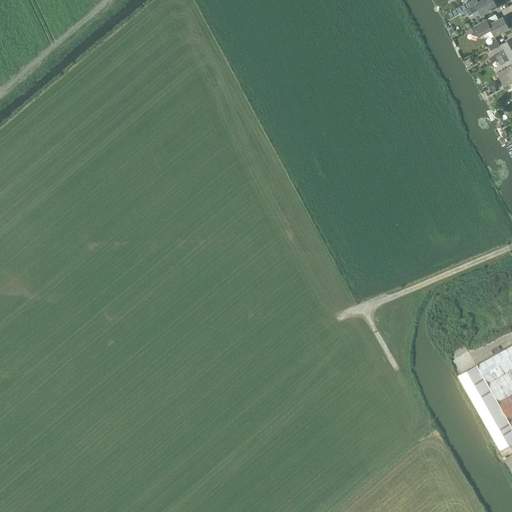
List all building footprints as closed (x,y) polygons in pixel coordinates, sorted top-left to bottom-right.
[(472,0),(456,9),(459,14),(465,10),(468,16),(479,10),(482,15),(497,7),(493,0),(482,0),(478,3),(476,0),(472,0)] [(486,20),(475,26),(477,30),(480,36),(490,30),(494,37),(509,29),(502,17),(498,20),(489,25),(486,20)] [(497,60),(497,61),(511,53),(511,39),(501,45),(504,50),(499,52),(500,53),(490,58),(492,63),(497,60)] [(511,53),(497,61),(499,65),(509,60),(511,64),(511,53)] [(511,67),(511,66),(497,74),(499,78),(511,71),(511,67)] [(511,71),(499,78),(503,85),(511,81),(511,80),(511,71)] [(499,403),(511,395),(511,346),(477,366),(499,403)] [(511,443),(511,426),(499,403),(477,366),(458,377),(500,451),(511,443)] [(511,395),(499,403),(511,426),(511,395)]
